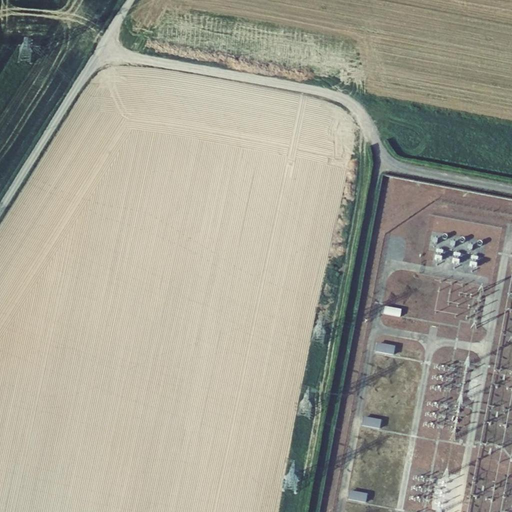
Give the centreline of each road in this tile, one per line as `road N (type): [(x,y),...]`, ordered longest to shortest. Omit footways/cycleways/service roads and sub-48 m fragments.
road 1 (unclassified): [(99,50),(340,97),(399,166),(511,189)]
road 2 (unclassified): [(0,211),(99,50)]
